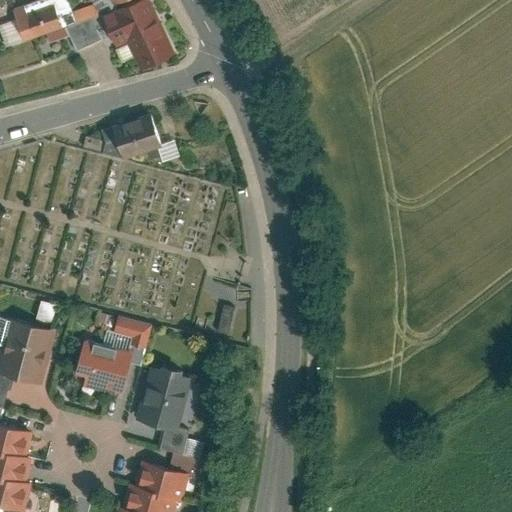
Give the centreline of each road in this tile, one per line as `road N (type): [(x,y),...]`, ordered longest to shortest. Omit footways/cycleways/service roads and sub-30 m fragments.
road 1 (secondary): [(224,64),(273,199),(286,298),(273,511)]
road 2 (residential): [(224,64),(0,131)]
road 3 (track): [(364,0),(298,44),(228,74)]
